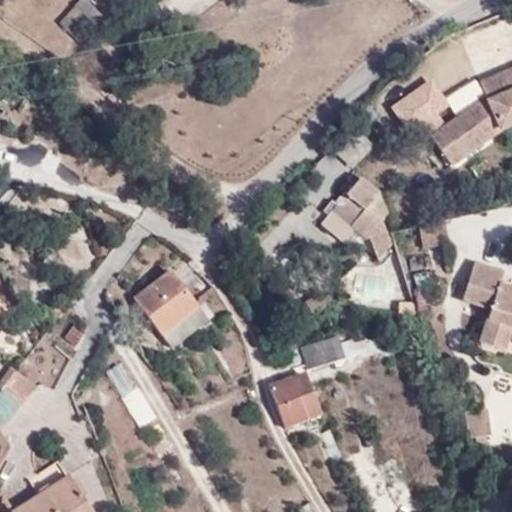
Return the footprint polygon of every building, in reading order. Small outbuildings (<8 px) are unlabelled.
[(106,18),(87,0),(82,0),(77,5),(83,12),(98,27),(106,18)] [(75,20),(83,12),(77,5),(69,15),(75,20)] [(75,20),(69,15),(61,22),(72,32),(79,24),(75,20)] [(511,68),(482,81),(488,97),(432,136),(453,165),(500,130),(511,125),(511,68)] [(387,104),(410,137),(452,109),(429,76),(387,104)] [(356,129),(334,154),(354,171),(373,148),(356,129)] [(353,226),(369,240),(388,214),(380,194),(362,178),(348,195),(366,211),(353,226)] [(450,244),(445,219),(419,224),(424,249),(450,244)] [(134,301),(162,336),(198,309),(170,273),(134,301)] [(511,295),(505,294),(507,284),(476,275),(467,306),(496,314),(486,348),(508,355),(511,340),(511,295)] [(173,349),(208,322),(198,309),(162,336),(173,349)] [(307,372),(358,356),(352,339),(340,343),(338,337),(300,348),(307,372)] [(16,373),(0,393),(0,427),(2,431),(36,388),(16,373)] [(293,382),(300,400),(313,395),(306,376),(293,382)] [(286,430),(321,416),(313,395),(300,400),(293,382),(291,378),(268,387),(286,430)] [(472,438),(492,437),(491,412),(470,413),(472,438)] [(15,511),(91,511),(69,477),(67,476),(57,461),(29,481),(39,497),(15,511)]
